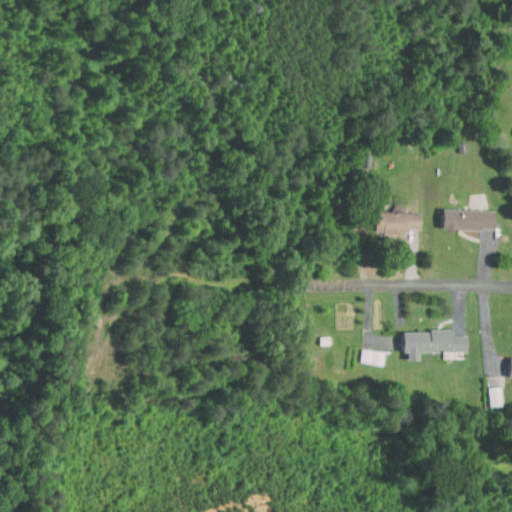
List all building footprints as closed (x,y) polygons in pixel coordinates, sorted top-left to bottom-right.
[(484,204),(431,203),(431,223),(484,224),(484,204)] [(396,228),(396,222),(410,223),(411,207),(364,205),(363,227),(396,228)] [(456,345),(456,329),(441,329),(440,324),(390,325),(391,347),(395,347),(395,355),(407,355),(407,346),(456,345)] [(372,359),(373,346),(351,343),(349,357),(372,359)] [(511,372),(511,350),(499,349),(497,372),(511,372)] [(476,382),(478,401),(491,400),(489,380),(476,382)]
